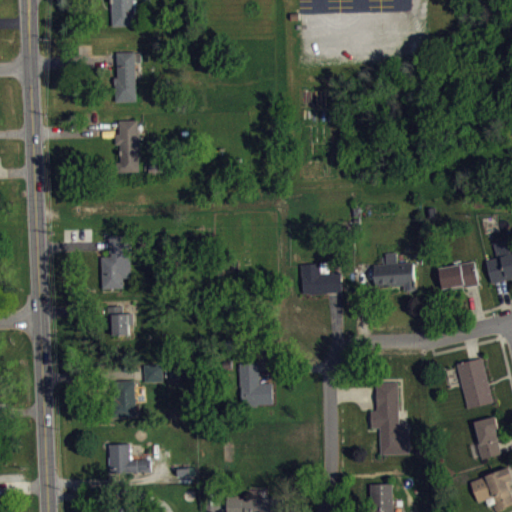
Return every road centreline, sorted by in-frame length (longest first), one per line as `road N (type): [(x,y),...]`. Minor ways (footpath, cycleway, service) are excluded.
road 1 (secondary): [(48,511),(28,0)]
road 2 (residential): [(329,456),(334,351),(347,342),(448,335),(511,315)]
